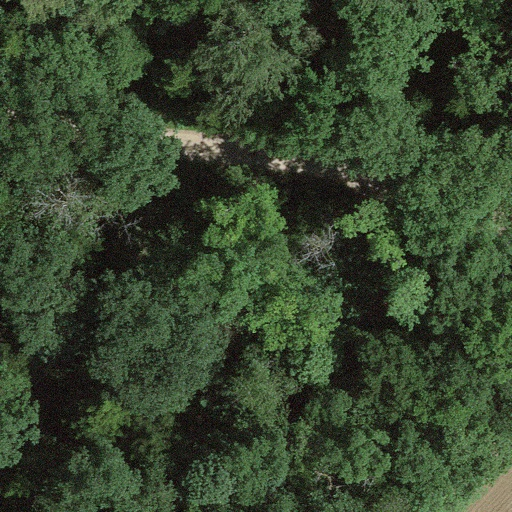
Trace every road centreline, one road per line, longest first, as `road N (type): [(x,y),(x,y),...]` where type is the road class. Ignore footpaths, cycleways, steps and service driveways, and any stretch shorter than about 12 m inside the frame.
road 1 (track): [(69,511),(511,238)]
road 2 (track): [(511,188),(0,120)]
road 3 (track): [(355,163),(385,264),(382,322)]
